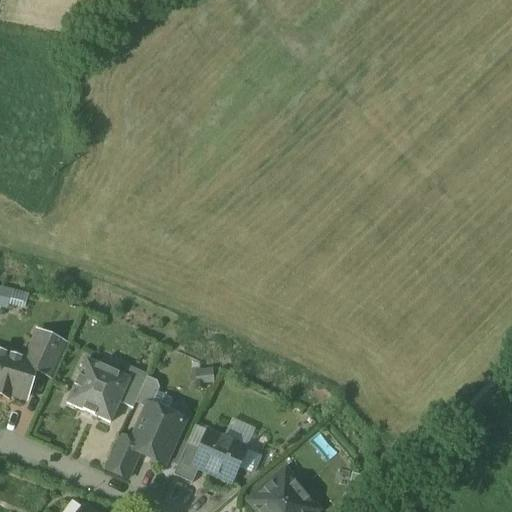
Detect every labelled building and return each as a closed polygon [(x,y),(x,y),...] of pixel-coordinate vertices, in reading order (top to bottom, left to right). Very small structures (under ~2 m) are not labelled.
[(0,305),(25,310),(28,293),(0,287),(0,305)] [(47,338),(36,364),(37,365),(35,372),(52,380),(67,347),(47,338)] [(36,364),(0,353),(0,396),(9,400),(11,396),(26,401),(35,372),(37,365),(36,364)] [(121,377),(86,362),(67,405),(111,425),(120,404),(130,381),(121,377)] [(148,377),(125,367),(121,377),(130,381),(120,404),(133,410),(148,377)] [(184,423),(148,407),(132,443),(128,450),(140,456),(165,467),(184,423)] [(246,451),(208,434),(201,450),(193,467),(199,470),(231,485),(246,451)] [(132,443),(121,438),(106,471),(128,481),(140,456),(128,450),(132,443)] [(188,444),(173,477),(192,486),(199,470),(193,467),(201,450),(188,444)] [(281,476),(249,503),(255,511),(318,511),(297,487),(293,491),(281,476)]
